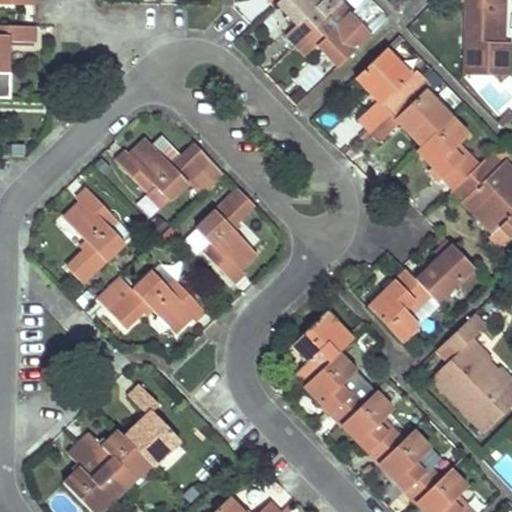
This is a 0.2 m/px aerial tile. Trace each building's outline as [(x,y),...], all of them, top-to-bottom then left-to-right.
[(280,0),(276,4),(296,24),(284,35),(296,47),(340,4),(336,0),(280,0)] [(340,4),(296,47),(306,57),(317,46),(338,68),(371,36),(389,19),(370,0),(367,0),(351,16),(340,4)] [(498,42),(498,25),(498,8),(504,8),(504,0),(466,0),(464,74),(510,76),(511,42),(503,42),(498,42)] [(0,73),(7,74),(7,58),(8,42),(33,43),(34,27),(7,26),(7,36),(0,36),(0,73)] [(388,112),(423,78),(416,72),(410,78),(384,50),(354,79),(376,102),(357,120),(368,131),(388,112)] [(430,86),(423,78),(388,112),(368,131),(380,143),(399,125),(420,147),(450,118),(424,92),(430,86)] [(467,136),(450,118),(420,147),(415,151),(433,170),(437,165),(446,175),(441,179),(452,190),(460,182),(477,166),(467,154),(461,160),(451,151),(458,144),(467,136)] [(146,141),(137,148),(129,156),(130,158),(120,167),(145,193),(153,187),(167,202),(189,182),(202,196),(224,175),(211,162),(195,145),(181,158),(160,137),(151,146),(146,141)] [(451,151),(461,160),(467,154),(458,144),(451,151)] [(120,167),(130,158),(129,156),(124,152),(114,161),(120,167)] [(511,172),(502,162),(492,152),(485,159),(477,166),(460,182),(470,193),(461,202),(493,234),(500,227),(511,238),(511,236),(511,172)] [(437,165),(433,170),(441,179),(446,175),(437,165)] [(451,191),(461,202),(470,193),(460,182),(452,190),(451,191)] [(167,202),(153,187),(145,193),(161,209),(167,202)] [(81,204),(91,195),(85,189),(75,198),(80,203),(81,204)] [(240,273),(249,264),(257,256),(234,232),(231,229),(238,223),(254,207),(239,191),(197,231),(210,246),(203,254),(229,280),(238,271),(240,273)] [(81,204),(80,203),(64,219),(85,242),(89,246),(82,252),(66,267),(82,284),(103,264),(124,244),(109,229),(116,221),(91,195),(81,204)] [(234,232),(241,226),(238,223),(231,229),(234,232)] [(500,227),(493,234),(487,240),(497,251),(511,238),(500,227)] [(438,259),(451,246),(446,241),(433,254),(438,259)] [(85,242),(79,248),(82,252),(89,246),(85,242)] [(438,259),(415,281),(430,297),(436,303),(456,284),(472,268),(462,257),(451,246),(438,259)] [(152,273),(166,289),(174,281),(159,265),(152,273)] [(460,289),(477,273),(472,268),(456,284),(460,289)] [(235,286),(245,277),(240,273),(238,271),(229,280),(235,286)] [(394,282),(398,286),(388,295),(385,291),(367,308),(401,343),(418,325),(410,317),(404,310),(413,301),(419,308),(430,297),(415,281),(405,271),(394,282)] [(153,313),(174,335),(191,318),(190,317),(200,308),(174,281),(166,289),(152,273),(132,292),(110,314),(125,329),(141,314),(148,308),(153,313)] [(121,279),(98,301),(110,314),(132,292),(121,279)] [(398,286),(394,282),(385,291),(388,295),(398,286)] [(413,301),(404,310),(410,317),(419,308),(413,301)] [(153,313),(148,308),(141,314),(146,319),(153,313)] [(196,323),(206,314),(200,308),(190,317),(191,318),(196,323)] [(339,354),(352,341),(326,314),(292,346),(307,363),(295,375),(305,387),(339,354)] [(484,435),(511,407),(511,402),(490,379),(496,373),(486,362),(469,344),(472,341),(485,327),(473,315),(460,328),(437,350),(448,363),(432,379),(484,435)] [(489,359),(472,341),(469,344),(486,362),(489,359)] [(356,372),(339,354),(305,387),(303,388),(320,406),(324,402),(333,411),(329,415),(341,427),(366,402),(355,391),(349,397),(340,387),(345,382),(356,372)] [(511,388),(496,373),(490,379),(511,402),(511,388)] [(349,397),(355,391),(345,382),(340,387),(349,397)] [(152,467),(166,455),(179,441),(152,412),(158,406),(140,386),(128,396),(146,415),(123,438),(150,466),(152,467)] [(378,465),(403,441),(393,430),(387,435),(379,426),(384,421),(393,412),(375,394),(366,402),(341,427),(358,445),(362,441),(371,450),(367,454),(378,465)] [(333,411),(324,402),(320,406),(329,415),(333,411)] [(387,435),(393,430),(384,421),(379,426),(387,435)] [(150,466),(123,438),(118,432),(101,447),(89,435),(77,445),(122,492),(150,466)] [(412,432),(403,441),(378,465),(396,484),(399,480),(408,489),(404,493),(415,504),(441,479),(429,468),(423,474),(415,465),(421,459),(430,450),(412,432)] [(371,450),(362,441),(358,445),(367,454),(371,450)] [(101,511),(122,492),(77,445),(67,455),(80,468),(63,483),(90,511),(101,511)] [(423,474),(429,468),(421,459),(415,465),(423,474)] [(450,471),(441,479),(415,504),(423,511),(471,511),(467,507),(461,511),(460,511),(452,503),(458,498),(467,489),(450,471)] [(408,489),(399,480),(396,484),(404,493),(408,489)] [(460,511),(461,511),(467,507),(458,498),(452,503),(460,511)] [(277,511),(269,503),(260,511),(241,511),(228,499),(214,511),(277,511)]
